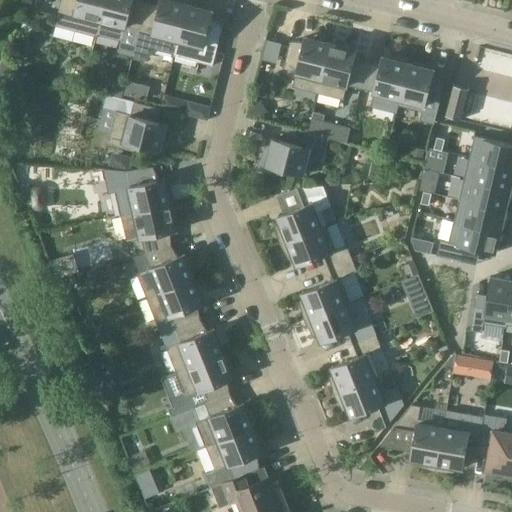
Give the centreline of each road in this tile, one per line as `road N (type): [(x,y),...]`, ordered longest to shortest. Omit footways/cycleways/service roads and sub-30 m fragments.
road 1 (residential): [(435,511),(331,494),(215,183),(258,0)]
road 2 (primary): [(91,511),(0,310)]
road 3 (unclassified): [(369,0),(511,36)]
